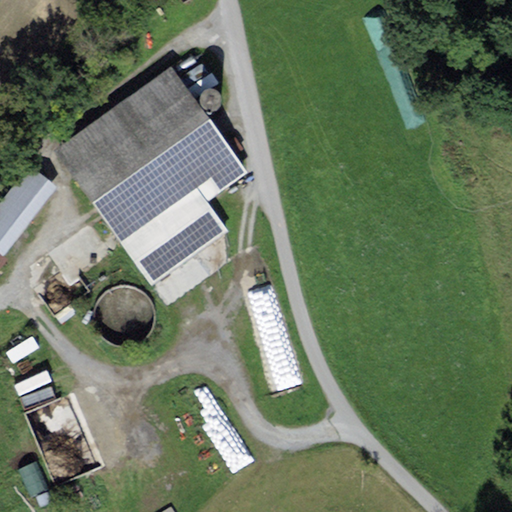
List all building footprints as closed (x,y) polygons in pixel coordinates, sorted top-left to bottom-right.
[(177,76),(64,155),(127,245),(209,188),(220,204),(251,182),(177,76)] [(213,90),(197,97),(206,116),(221,110),(213,90)] [(33,167),(0,207),(0,253),(5,257),(60,190),(33,167)] [(200,201),(125,253),(151,291),(227,239),(200,201)] [(0,281),(11,270),(0,258),(0,281)] [(26,408),(57,400),(51,375),(20,382),(26,408)]
